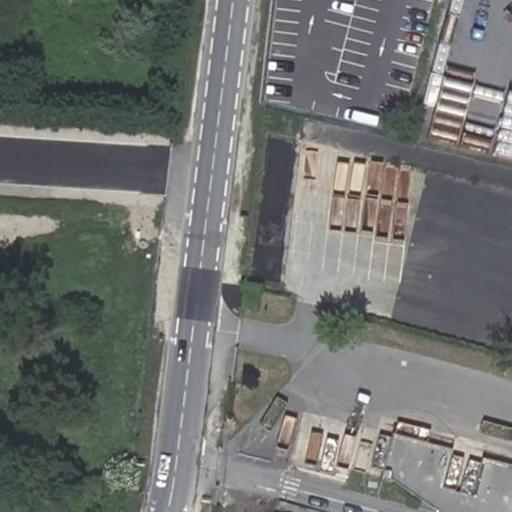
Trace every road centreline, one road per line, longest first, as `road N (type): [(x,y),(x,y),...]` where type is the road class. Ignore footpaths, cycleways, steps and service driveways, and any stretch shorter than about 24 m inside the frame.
road 1 (unclassified): [(168,511),(232,0)]
road 2 (unknown): [(193,330),(511,405)]
road 3 (unknown): [(178,455),(392,511)]
road 4 (unknown): [(214,152),(0,138)]
